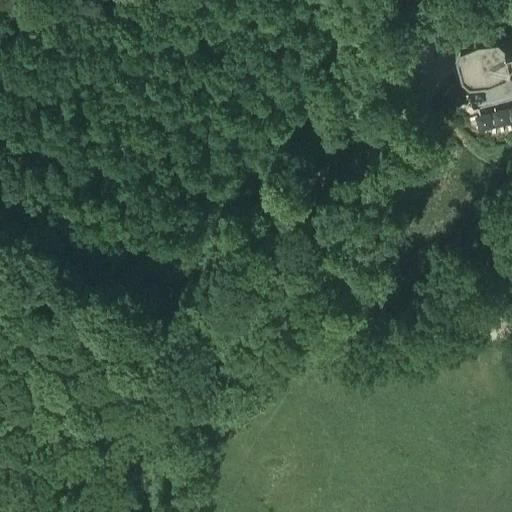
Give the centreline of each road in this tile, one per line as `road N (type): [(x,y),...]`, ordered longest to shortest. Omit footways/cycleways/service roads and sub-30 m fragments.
road 1 (residential): [(90,511),(411,0)]
road 2 (track): [(217,312),(268,323),(511,334)]
road 3 (track): [(511,191),(410,313),(386,330)]
